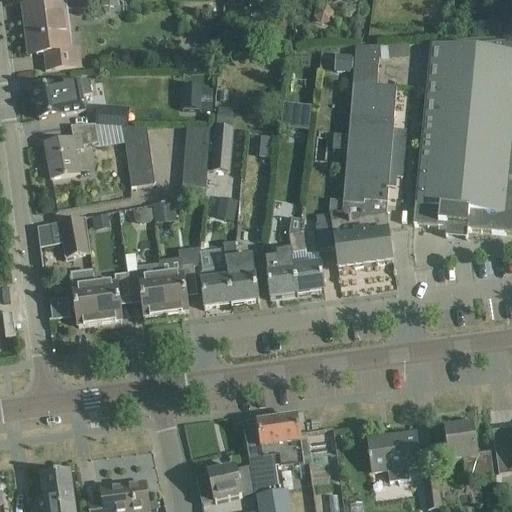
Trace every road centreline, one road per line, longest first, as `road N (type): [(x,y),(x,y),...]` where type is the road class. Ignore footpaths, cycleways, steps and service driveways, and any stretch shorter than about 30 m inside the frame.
road 1 (residential): [(46,405),(8,114)]
road 2 (residential): [(159,392),(416,354)]
road 3 (residential): [(198,349),(407,315)]
road 4 (residential): [(186,511),(159,392)]
